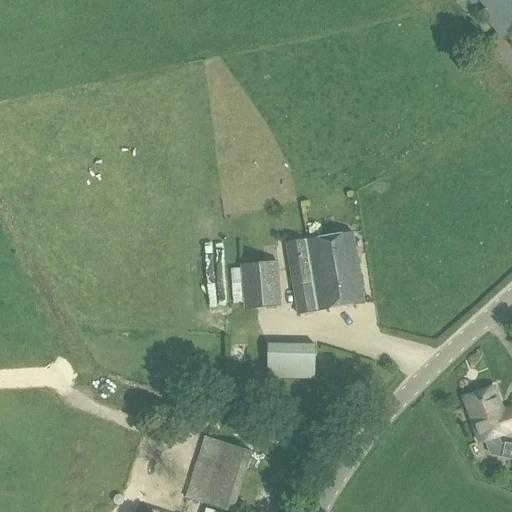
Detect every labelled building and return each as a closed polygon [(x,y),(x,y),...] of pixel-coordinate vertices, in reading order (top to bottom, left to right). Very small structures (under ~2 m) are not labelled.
[(500,26),(511,15),(511,0),(477,0),(485,9),(500,26)] [(352,232),(285,243),(297,313),(363,302),(352,232)] [(240,264),(242,295),(243,309),(281,306),(278,259),(240,263),(240,264)] [(266,378),(316,379),(316,344),(267,343),(266,378)] [(511,445),(505,444),(506,443),(501,443),(498,435),(511,430),(511,407),(505,410),(496,383),(460,395),(476,443),(484,440),(489,455),(502,457),(502,456),(511,458),(511,445)] [(230,511),(233,511),(252,451),(204,436),(185,497),(230,511)]
